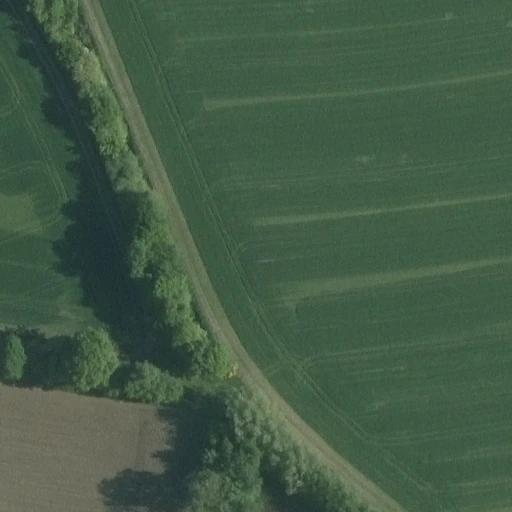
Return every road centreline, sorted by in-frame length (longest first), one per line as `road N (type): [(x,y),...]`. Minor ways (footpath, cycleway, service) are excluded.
road 1 (track): [(10,0),(79,130),(116,227),(151,334),(137,353),(230,405),(213,511)]
road 2 (track): [(137,353),(0,342)]
